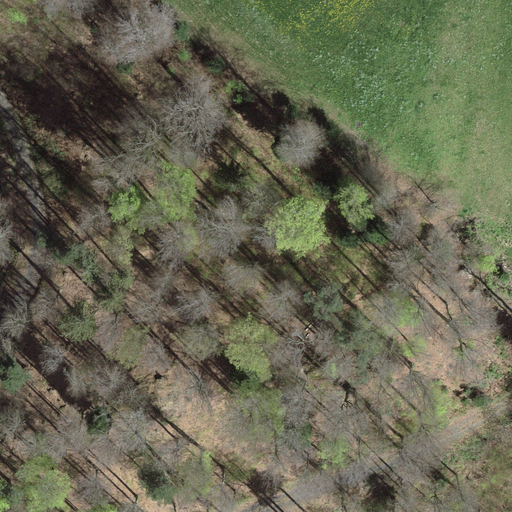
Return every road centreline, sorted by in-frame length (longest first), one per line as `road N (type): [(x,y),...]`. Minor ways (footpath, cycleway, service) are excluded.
road 1 (track): [(511,404),(450,439),(257,511)]
road 2 (track): [(0,323),(28,281),(38,228),(28,162),(0,99)]
